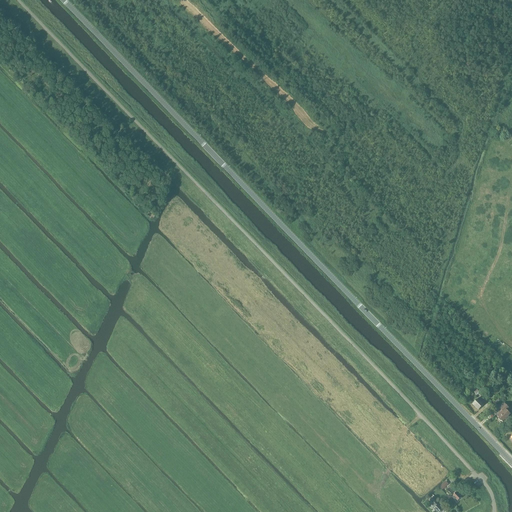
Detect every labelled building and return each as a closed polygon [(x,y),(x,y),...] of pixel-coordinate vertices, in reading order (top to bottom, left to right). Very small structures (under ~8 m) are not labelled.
[(482,400),(480,398),(479,398),(478,399),(477,399),(473,404),(478,410),(483,405),(480,402),(482,400)] [(496,415),(498,418),(498,419),(500,421),(502,421),(503,422),(505,420),(506,421),(509,418),(508,416),(510,414),(507,411),(509,409),(504,403),(499,408),(502,410),(496,415)] [(440,488),(443,490),(448,485),(446,482),(440,488)] [(452,497),(456,501),(456,500),(457,501),(461,498),(456,492),(452,496),(453,496),(452,497)] [(430,499),(434,504),(434,505),(435,506),(433,508),(436,511),(440,511),(442,511),(441,511),(443,509),(436,502),(432,498),(430,499)]
